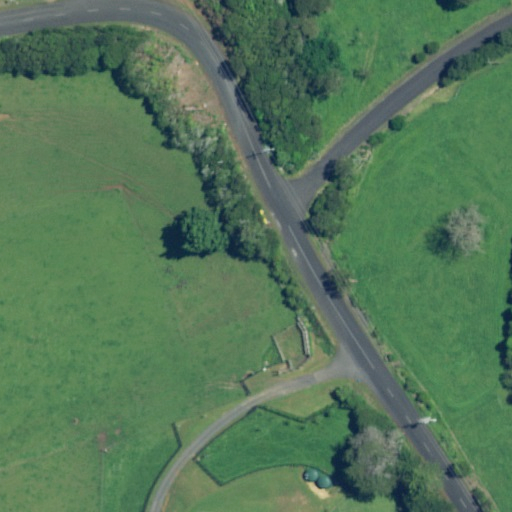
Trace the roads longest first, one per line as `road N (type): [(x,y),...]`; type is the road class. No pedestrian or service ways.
road 1 (unclassified): [(282,211),(201,51),(171,18),(101,9),(0,24)]
road 2 (unclassified): [(463,511),(282,211)]
road 3 (unclassified): [(282,211),(405,90),(511,20)]
